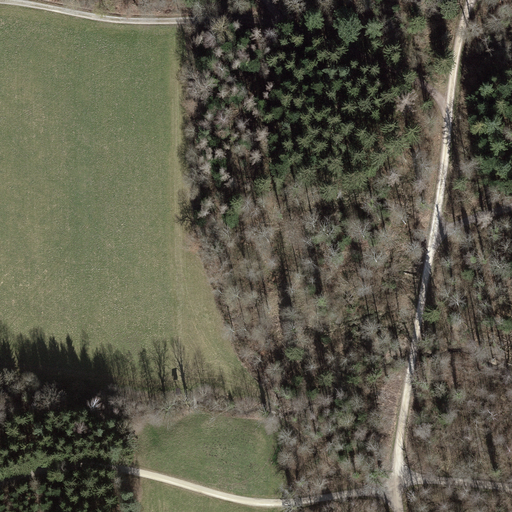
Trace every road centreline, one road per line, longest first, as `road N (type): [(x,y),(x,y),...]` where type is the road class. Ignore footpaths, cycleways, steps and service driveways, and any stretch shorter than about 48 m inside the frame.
road 1 (track): [(392,476),(472,0)]
road 2 (track): [(449,111),(442,98),(368,54),(279,20),(138,19),(9,0)]
road 3 (track): [(392,476),(342,494),(276,503),(103,465),(72,463),(0,481)]
road 4 (track): [(511,487),(392,476)]
